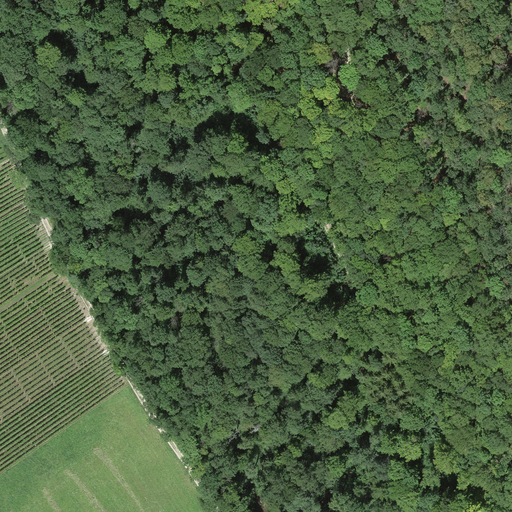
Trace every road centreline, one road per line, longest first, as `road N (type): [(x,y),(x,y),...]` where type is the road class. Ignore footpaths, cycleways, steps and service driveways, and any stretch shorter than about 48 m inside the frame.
road 1 (track): [(212,0),(392,344),(480,467),(511,496)]
road 2 (track): [(216,511),(114,353),(0,120)]
